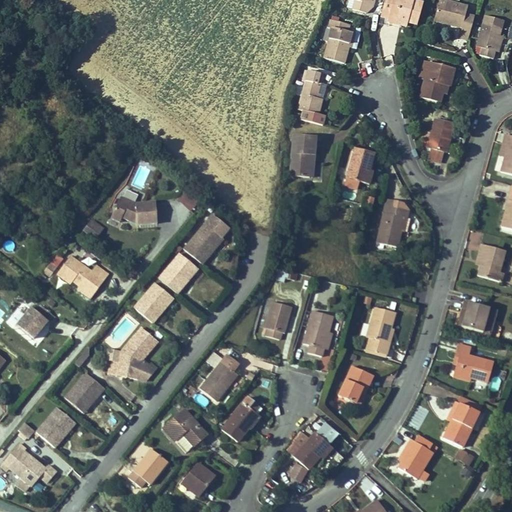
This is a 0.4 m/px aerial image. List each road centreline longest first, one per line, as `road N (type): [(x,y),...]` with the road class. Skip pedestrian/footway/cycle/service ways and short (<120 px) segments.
road 1 (residential): [(65,511),(259,272),(263,234)]
road 2 (residential): [(305,511),(350,476),(400,404),(461,213)]
road 3 (residential): [(383,94),(423,186),(461,213)]
road 4 (residential): [(231,511),(289,428),(302,391)]
road 5 (residential): [(461,213),(483,133),(511,102)]
